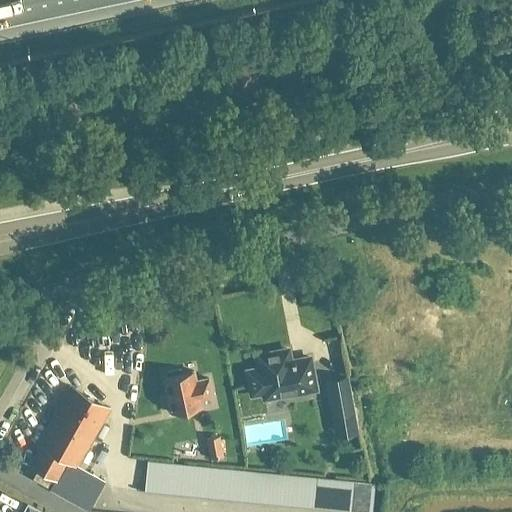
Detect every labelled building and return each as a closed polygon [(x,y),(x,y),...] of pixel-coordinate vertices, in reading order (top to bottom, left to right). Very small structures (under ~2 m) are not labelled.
[(244,92),(256,71),(236,60),(224,81),(244,92)] [(411,390),(511,395),(511,310),(459,308),(460,292),(439,291),(438,306),(375,303),(372,345),(400,346),(398,369),(385,368),(382,417),(409,419),(411,390)] [(261,397),(262,403),(285,399),(284,395),(316,390),(310,358),(290,362),(288,350),(280,352),(280,351),(256,356),(260,373),(248,375),(249,379),(250,387),(252,394),(252,395),(253,398),(261,397)] [(107,363),(110,376),(134,371),(131,359),(107,363)] [(212,396),(208,380),(195,382),(193,372),(191,373),(180,375),(179,372),(167,374),(167,377),(164,378),(171,414),(201,409),(199,399),(212,396)] [(348,376),(324,381),(331,419),(355,414),(348,376)] [(77,466),(109,408),(70,386),(37,445),(40,446),(30,465),(56,479),(50,490),(87,510),(103,481),(77,466)] [(461,448),(465,430),(447,426),(442,444),(461,448)] [(222,456),(218,436),(206,439),(210,458),(222,456)] [(305,445),(305,473),(323,474),(324,445),(305,445)] [(174,494),(177,465),(147,461),(144,491),(174,494)] [(192,466),(177,465),(174,494),(190,496),(192,466)] [(208,468),(192,466),(190,496),(205,497),(208,468)] [(223,469),(208,468),(205,497),(220,499),(223,469)] [(238,471),(223,469),(220,499),(235,500),(238,471)] [(116,472),(117,481),(141,479),(140,470),(116,472)] [(253,472),(238,471),(235,500),(250,502),(253,472)] [(268,474),(253,472),(250,502),(265,503),(268,474)] [(284,475),(268,474),(265,503),(281,505),(284,475)] [(299,477),(284,475),(281,505),(296,506),(299,477)] [(314,478),(299,477),(296,506),(311,508),(314,478)] [(329,480),(314,478),(311,508),(326,509),(329,480)] [(344,481),(329,480),(326,509),(341,511),(344,481)] [(356,511),(359,483),(344,481),(341,511),(352,511),(356,511)] [(371,511),(375,484),(359,483),(356,511),(371,511)]
